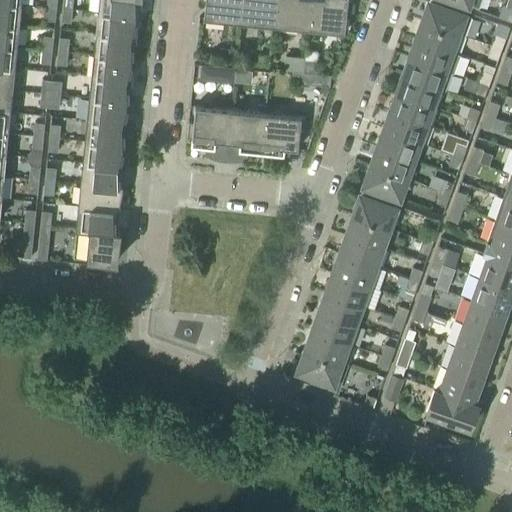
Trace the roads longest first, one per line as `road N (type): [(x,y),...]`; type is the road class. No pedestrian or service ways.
road 1 (residential): [(472,469),(252,389)]
road 2 (residential): [(313,199),(387,0)]
road 3 (residential): [(252,389),(313,199)]
road 4 (residential): [(162,185),(182,0)]
road 5 (residential): [(252,389),(146,353),(132,334),(129,301)]
road 6 (residential): [(313,199),(162,185)]
road 7 (residential): [(129,301),(0,287)]
road 8 (residential): [(129,301),(150,282),(162,185)]
